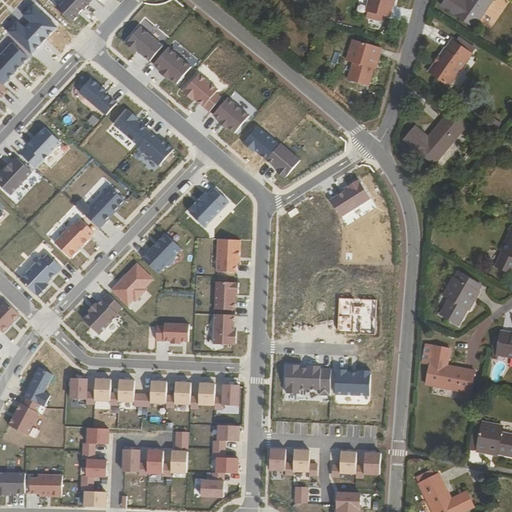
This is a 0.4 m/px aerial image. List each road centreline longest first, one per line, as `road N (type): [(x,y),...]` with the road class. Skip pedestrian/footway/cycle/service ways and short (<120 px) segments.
road 1 (residential): [(371,146),(403,192),(413,244),(394,511)]
road 2 (residential): [(44,323),(211,149)]
road 3 (residential): [(44,323),(97,363),(258,369)]
road 4 (residential): [(199,0),(371,146)]
road 5 (residential): [(87,44),(211,149)]
road 6 (residential): [(371,146),(390,122),(422,0)]
road 7 (residential): [(264,204),(260,347)]
road 8 (residential): [(87,44),(0,138)]
road 9 (residential): [(371,146),(264,204)]
road 10 (residential): [(113,511),(116,439),(165,441)]
